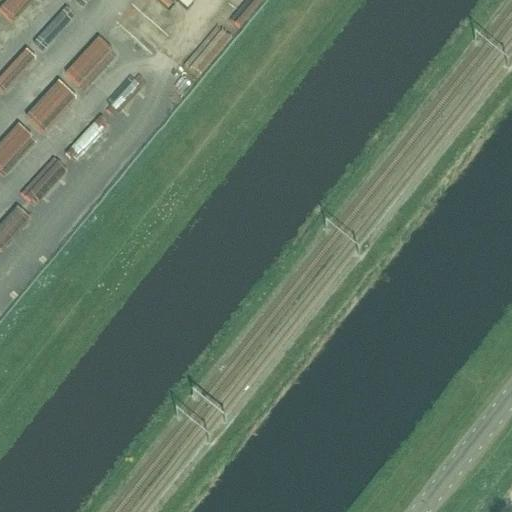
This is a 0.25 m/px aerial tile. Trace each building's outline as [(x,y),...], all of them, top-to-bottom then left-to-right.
[(171,0),(143,31),(164,51),(200,12),(187,0),(171,0)] [(242,0),(228,23),(244,33),(264,0),(242,0)] [(71,10),(37,43),(51,57),(85,25),(71,10)] [(107,71),(117,78),(124,66),(114,60),(107,71)] [(33,205),(62,178),(32,148),(4,175),(33,205)] [(0,241),(26,214),(10,199),(0,210),(0,241)]
